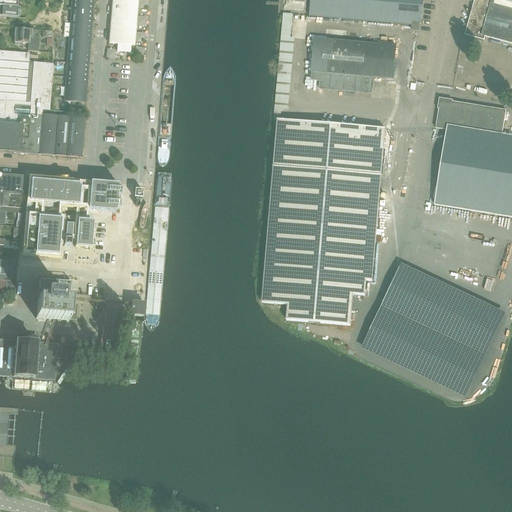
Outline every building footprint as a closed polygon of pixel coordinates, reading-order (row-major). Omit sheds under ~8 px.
[(0,0),(0,7),(19,9),(19,0),(0,0)] [(68,53),(64,101),(69,102),(85,103),(86,103),(93,0),(71,0),(71,4),(68,53)] [(134,46),(137,0),(112,0),(109,44),(134,46)] [(412,26),(412,21),(420,22),(423,0),(310,0),(309,16),(412,26)] [(511,0),(474,0),(466,31),(465,35),(484,41),(485,37),(511,44),(511,0)] [(17,9),(0,7),(0,16),(16,18),(17,9)] [(418,31),(420,22),(412,21),(412,26),(411,30),(418,31)] [(39,37),(35,37),(36,31),(31,30),(15,29),(14,45),(21,45),(21,43),(28,44),(27,51),(38,52),(39,37)] [(51,47),(51,46),(51,42),(52,42),(52,38),(51,38),(51,32),(42,31),(42,38),(46,38),(46,47),(51,47)] [(319,89),(371,94),(373,78),(393,79),(396,47),(314,39),(312,72),(311,81),(320,81),(319,89)] [(29,54),(0,51),(0,151),(13,153),(39,155),(42,115),(42,111),(49,111),(53,65),(33,63),(28,63),(29,54)] [(511,217),(511,135),(502,134),(506,111),(440,100),(435,129),(447,131),(446,137),(445,141),(435,205),(511,217)] [(81,158),(83,138),(84,119),(42,115),(39,155),(81,158)] [(278,120),(262,303),(288,305),(286,321),(351,326),(353,295),(365,296),(366,282),(372,282),(385,129),(377,129),(354,127),(331,125),(287,121),(281,120),(278,120)] [(0,193),(0,194),(23,196),(24,178),(2,176),(0,175),(0,193)] [(26,204),(22,253),(34,254),(34,256),(46,257),(46,255),(58,256),(62,208),(116,212),(118,185),(31,178),(28,205),(26,204)] [(137,186),(136,194),(144,195),(145,187),(137,186)] [(0,206),(22,209),(23,196),(0,194),(0,193),(0,206)] [(90,249),(93,222),(77,221),(75,248),(90,249)] [(70,247),(71,226),(65,226),(63,247),(70,247)] [(0,271),(11,272),(11,269),(7,268),(7,262),(0,260),(0,271)] [(402,264),(361,349),(465,399),(506,313),(402,264)] [(0,286),(6,287),(5,294),(14,295),(15,282),(10,282),(11,272),(0,271),(0,286)] [(37,301),(35,320),(68,322),(70,304),(68,304),(70,282),(47,280),(39,280),(38,290),(37,295),(37,301)] [(144,318),(145,304),(131,302),(129,317),(144,318)] [(149,311),(132,388),(140,390),(158,313),(149,311)] [(38,344),(0,340),(0,376),(54,381),(56,358),(67,359),(68,346),(57,345),(38,344)] [(269,511),(233,498),(227,511),(269,511)]
